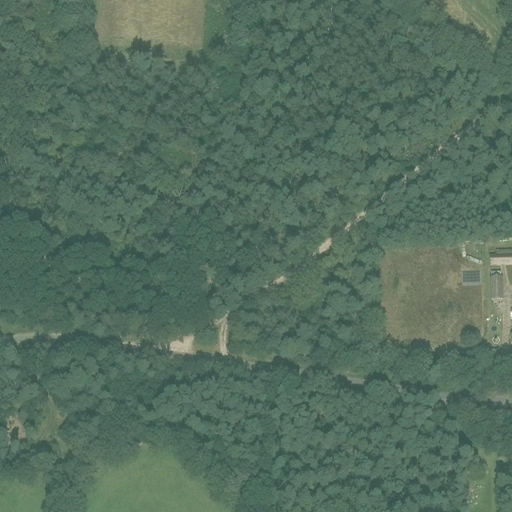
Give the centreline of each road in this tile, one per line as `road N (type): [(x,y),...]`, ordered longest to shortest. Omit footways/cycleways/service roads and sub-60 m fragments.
road 1 (unclassified): [(511,401),(88,340),(0,341)]
road 2 (track): [(511,97),(174,354)]
road 3 (track): [(309,375),(279,511)]
road 4 (track): [(446,395),(452,425),(490,468),(496,511)]
